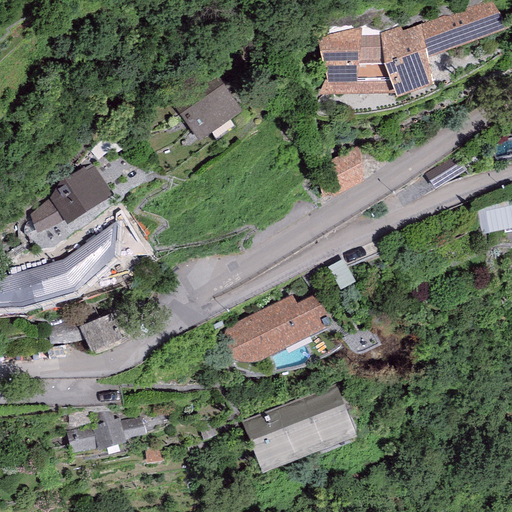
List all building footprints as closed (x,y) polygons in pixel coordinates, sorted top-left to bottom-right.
[(492,1),(421,25),(427,60),(505,32),(492,1)] [(380,30),(319,33),(319,96),(393,94),(396,102),(432,89),(427,60),(421,25),(402,31),(399,26),(380,34),(380,30)] [(242,117),(213,74),(170,102),(198,145),(242,117)] [(334,159),(341,188),(369,182),(362,152),(334,159)] [(63,181),(52,197),(30,217),(37,237),(63,225),(68,230),(111,200),(94,168),(86,173),(83,169),(63,181)] [(290,301),(231,330),(227,336),(226,342),(228,353),(237,364),(245,365),(256,364),(327,329),(313,300),(294,309),(290,301)] [(78,319),(48,329),(55,351),(84,342),(89,357),(121,347),(112,318),(80,328),(78,319)] [(335,397),(249,431),(266,472),(351,438),(335,397)] [(117,413),(92,417),(94,426),(78,430),(80,440),(95,436),(100,451),(124,445),(121,438),(143,434),(138,420),(119,424),(117,413)]
